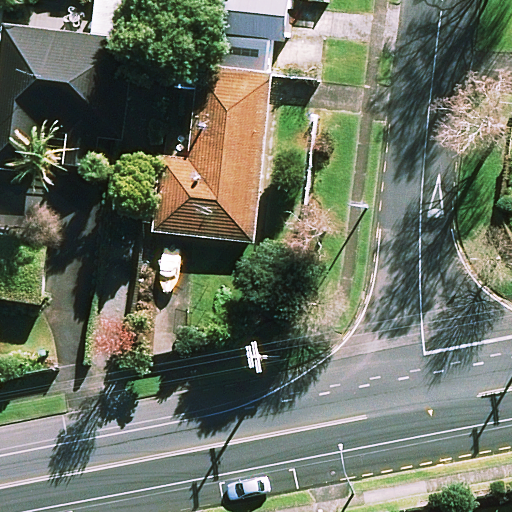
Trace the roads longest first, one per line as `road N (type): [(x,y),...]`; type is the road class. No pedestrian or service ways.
road 1 (tertiary): [(431,404),(0,488)]
road 2 (residential): [(443,0),(418,265),(431,404)]
